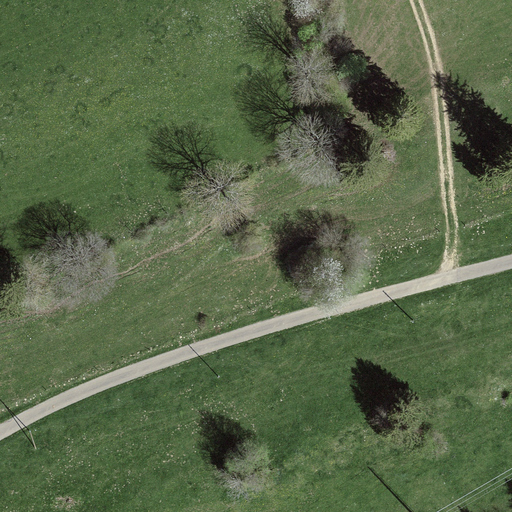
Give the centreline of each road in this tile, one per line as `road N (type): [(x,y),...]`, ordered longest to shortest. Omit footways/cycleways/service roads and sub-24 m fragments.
road 1 (track): [(0,449),(111,386),(445,277)]
road 2 (track): [(445,277),(437,71),(415,0)]
